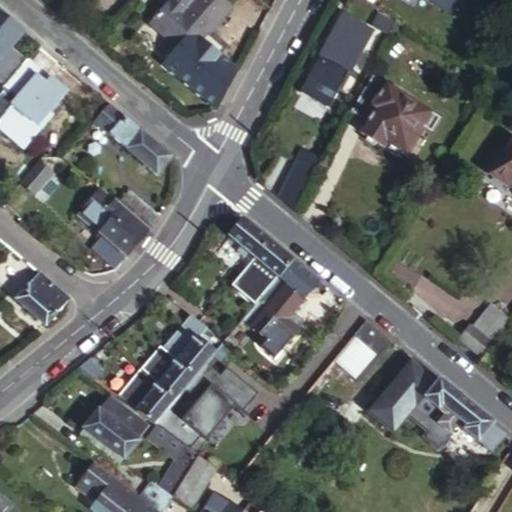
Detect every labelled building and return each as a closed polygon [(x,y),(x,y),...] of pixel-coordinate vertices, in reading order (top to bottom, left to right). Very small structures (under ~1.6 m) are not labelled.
[(237,6),(230,0),(174,0),(156,21),(183,45),(169,62),(196,85),(225,52),(209,39),(203,33),(208,28),(214,33),(237,6)] [(435,0),(449,9),(454,0),(435,0)] [(372,27),(343,10),(310,71),(301,89),(328,105),(338,86),(340,87),(372,27)] [(393,19),(379,12),(372,24),(386,32),(393,19)] [(43,45),(9,15),(0,26),(0,39),(16,54),(28,63),(32,58),(43,45)] [(209,39),(214,33),(208,28),(203,33),(209,39)] [(28,63),(16,54),(0,73),(0,80),(7,87),(9,86),(28,63)] [(32,58),(28,63),(9,86),(21,97),(16,102),(14,100),(0,117),(0,122),(26,145),(44,125),(40,121),(67,88),(32,58)] [(440,116),(430,109),(415,97),(378,71),(348,111),(364,123),(359,130),(380,145),(386,138),(404,152),(424,126),(430,130),(440,116)] [(415,97),(430,109),(437,99),(434,97),(445,81),(435,74),(424,90),(421,88),(415,97)] [(109,108),(102,102),(94,111),(101,117),(109,108)] [(169,163),(171,160),(109,108),(101,117),(94,125),(155,178),(169,163)] [(101,117),(94,111),(87,120),(94,125),(101,117)] [(511,186),(511,141),(491,171),(511,186)] [(72,149),(66,156),(73,161),(79,153),(72,149)] [(308,177),(319,158),(304,149),(293,169),(308,177)] [(73,161),(66,156),(57,167),(63,173),(61,176),(71,184),(83,170),(73,161)] [(55,177),(42,165),(24,186),(37,198),(55,177)] [(278,195),(292,206),(308,177),(293,169),(278,195)] [(46,206),(65,185),(55,177),(37,198),(46,206)] [(110,236),(133,255),(137,251),(146,242),(154,231),(134,214),(126,206),(106,189),(85,214),(110,236)] [(134,214),(145,201),(136,194),(126,206),(134,214)] [(134,214),(154,231),(165,218),(145,201),(134,214)] [(278,278),(293,260),(243,220),(235,229),(228,238),(278,278)] [(121,267),(133,255),(110,236),(100,248),(121,267)] [(72,299),(36,267),(31,272),(38,278),(20,299),(50,325),(72,299)] [(303,302),(285,287),(250,328),(269,344),(263,352),(275,362),(300,332),(286,321),(303,302)] [(469,336),(484,347),(504,321),(489,310),(469,336)] [(367,324),(333,361),(354,381),(389,343),(367,324)] [(217,352),(229,339),(216,328),(205,341),(217,352)] [(455,353),(470,366),(484,347),(469,336),(455,353)] [(135,413),(154,427),(157,425),(168,411),(172,407),(197,378),(216,354),(217,352),(205,341),(199,337),(135,413)] [(228,365),(216,354),(197,378),(208,388),(228,365)] [(95,357),(81,368),(99,383),(103,377),(97,372),(103,366),(95,357)] [(208,388),(197,378),(172,407),(185,416),(208,388)] [(489,456),(506,436),(440,380),(424,400),(443,417),(436,425),(450,436),(457,428),(489,456)] [(110,397),(99,410),(139,442),(149,429),(110,397)] [(139,442),(99,410),(85,428),(125,461),(140,443),(139,442)] [(157,425),(199,455),(209,441),(168,411),(157,425),(154,427),(157,425)] [(209,441),(199,455),(211,464),(221,450),(209,441)] [(230,473),(242,460),(231,451),(219,464),(230,473)] [(159,490),(172,499),(196,462),(183,454),(159,490)] [(185,507),(211,465),(211,464),(199,455),(196,462),(172,499),(185,507)] [(144,490),(134,502),(145,511),(164,511),(166,509),(144,490)] [(197,511),(257,511),(256,511),(255,511),(241,511),(233,507),(211,492),(197,511)] [(0,511),(12,511),(15,509),(0,495),(0,511)] [(255,511),(256,511),(238,499),(233,507),(241,511),(255,511)]
